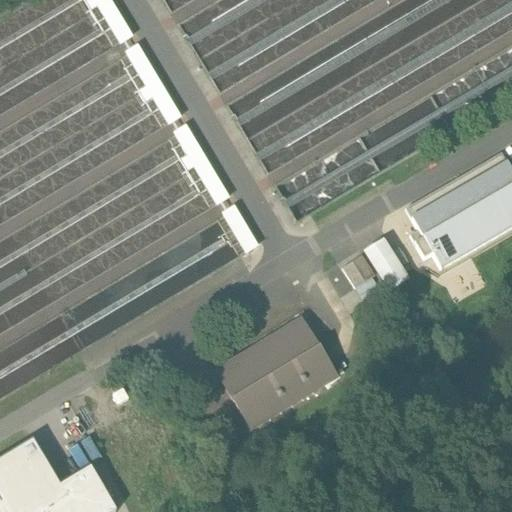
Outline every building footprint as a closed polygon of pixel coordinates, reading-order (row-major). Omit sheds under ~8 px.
[(511,172),(501,153),(404,211),(417,232),(409,237),(423,261),(431,256),(440,270),(511,226),(511,172)] [(382,243),(363,255),(388,293),(407,281),(382,243)] [(341,270),(354,291),(374,277),(361,257),(341,270)] [(216,374),(251,431),(336,379),(301,322),(216,374)] [(31,443),(0,462),(0,511),(113,511),(89,471),(59,489),(31,443)]
